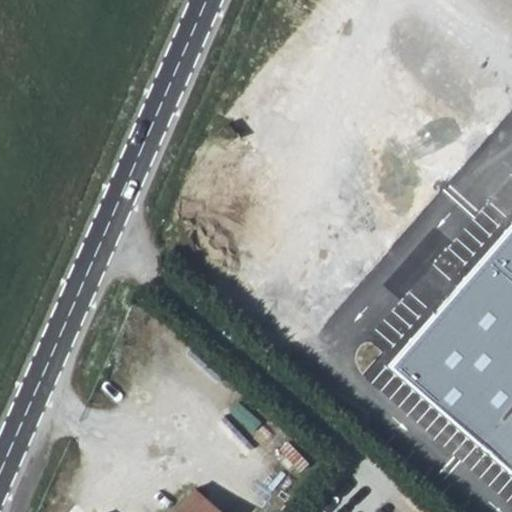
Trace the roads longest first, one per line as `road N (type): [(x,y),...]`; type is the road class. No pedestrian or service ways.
road 1 (secondary): [(207,0),(0,479)]
road 2 (unknown): [(322,511),(349,472),(331,434),(99,247)]
